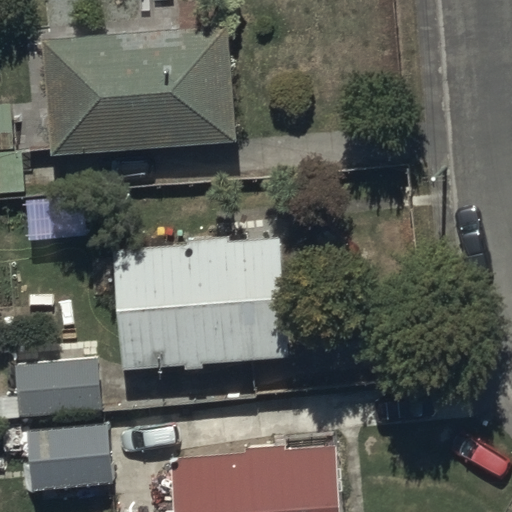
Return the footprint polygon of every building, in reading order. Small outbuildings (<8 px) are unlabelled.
[(46,35),(55,151),(241,138),(232,21),(46,35)] [(0,193),(30,192),(27,147),(14,148),(12,122),(0,122),(0,193)] [(190,243),(117,247),(117,259),(92,260),(94,296),(119,294),(123,363),(189,360),(189,365),(209,364),(208,357),(290,353),(283,235),(231,238),(231,232),(190,234),(190,243)] [(100,356),(20,362),(25,415),(104,409),(100,356)] [(112,421),(29,428),(34,486),(117,479),(112,421)] [(344,511),(338,438),(175,451),(179,511),(344,511)]
